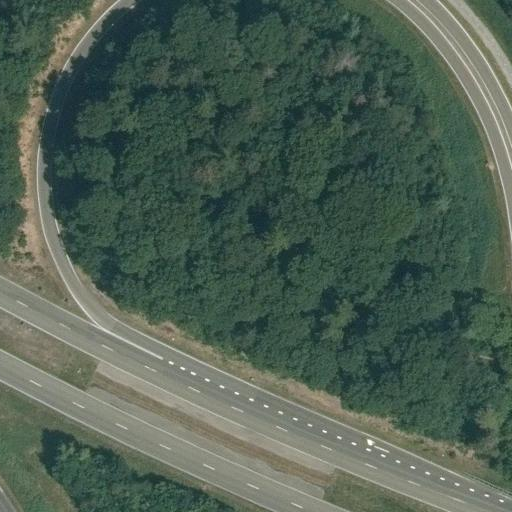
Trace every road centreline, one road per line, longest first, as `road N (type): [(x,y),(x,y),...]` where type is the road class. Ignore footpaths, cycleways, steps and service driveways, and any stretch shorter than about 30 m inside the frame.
road 1 (primary): [(157,373),(71,282),(43,187),(47,129),(72,65),(132,0)]
road 2 (primary): [(491,511),(157,373)]
road 3 (primary): [(0,365),(312,511)]
road 4 (primary): [(394,0),(463,77),(485,116),(511,201)]
road 5 (primary): [(157,373),(0,292)]
road 6 (primary): [(511,130),(468,49),(424,0)]
